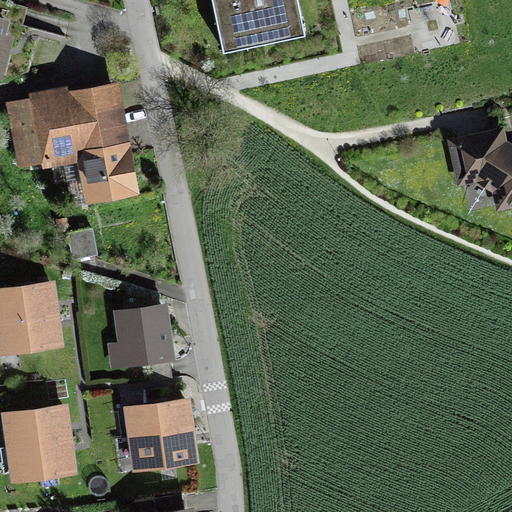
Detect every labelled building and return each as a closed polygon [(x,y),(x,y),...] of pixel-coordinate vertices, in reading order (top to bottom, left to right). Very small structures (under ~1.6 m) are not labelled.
[(212,0),(223,51),(304,34),(297,0),(212,0)] [(112,87),(8,104),(19,169),(64,161),(70,199),(129,189),(112,87)] [(498,127),(451,138),(461,180),(485,175),(492,205),(511,201),(511,145),(502,148),(498,127)] [(92,226),(66,234),(74,260),(100,252),(92,226)] [(55,327),(53,312),(51,297),(49,282),(0,288),(0,340),(1,350),(57,342),(55,327)] [(126,364),(166,357),(158,311),(119,317),(126,364)] [(188,444),(185,428),(183,415),(181,403),(132,411),(136,436),(141,470),(191,462),(188,444)] [(7,413),(12,443),(17,479),(71,471),(68,450),(66,435),(64,420),(62,405),(7,413)]
